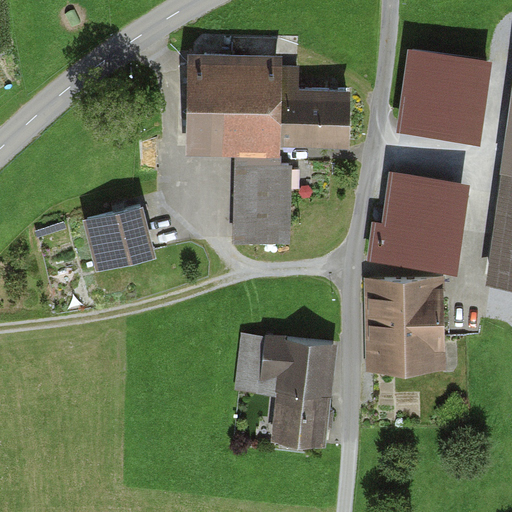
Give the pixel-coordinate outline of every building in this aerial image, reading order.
[(490,59),(411,48),(400,125),(480,136),(490,59)] [(275,152),(275,51),(182,51),(182,152),(275,152)] [(345,147),(347,89),(280,86),(278,145),(345,147)] [(511,101),(487,282),(511,284),(511,101)] [(289,161),(229,160),(227,238),(288,239),(289,161)] [(454,269),(467,177),(399,168),(391,225),(376,223),(371,258),(454,269)] [(142,201),(78,216),(90,268),(154,252),(142,201)] [(448,278),(370,280),(371,371),(449,370),(448,278)] [(326,442),(337,343),(244,332),(237,393),(275,398),(271,435),(326,442)]
